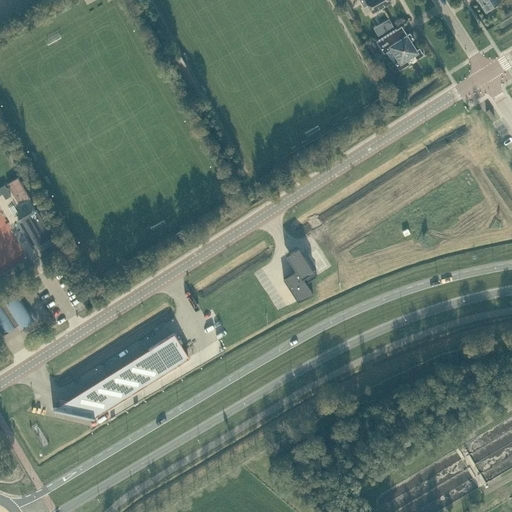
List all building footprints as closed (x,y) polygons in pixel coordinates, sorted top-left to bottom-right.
[(346,0),(341,3),(348,16),(354,13),(346,0)] [(389,0),(359,0),(364,7),(368,5),(372,13),(391,2),(389,0)] [(477,0),(478,0),(486,11),(493,6),(494,7),(493,5),(500,0),(477,0)] [(389,18),(381,22),(386,30),(394,26),(389,18)] [(416,59),(423,55),(419,48),(416,50),(411,41),(413,39),(409,33),(400,39),(394,30),(376,42),(384,53),(390,49),(398,61),(395,63),(399,70),(409,63),(407,60),(414,56),(416,59)] [(199,91),(182,52),(172,57),(189,95),(199,91)] [(33,247),(51,237),(36,210),(18,220),(33,247)] [(248,243),(258,239),(256,234),(246,238),(248,243)] [(318,238),(326,249),(331,245),(324,235),(318,238)] [(328,264),(317,246),(305,253),(316,271),(328,264)] [(295,271),(283,279),(297,301),(313,294),(306,283),(316,276),(302,253),(292,259),(298,269),(295,271)] [(247,275),(204,298),(209,306),(216,302),(223,315),(220,317),(224,323),(262,302),(247,275)] [(0,329),(16,319),(18,324),(30,316),(25,308),(27,307),(16,289),(0,299),(0,329)] [(228,326),(234,337),(240,334),(234,323),(228,326)] [(173,333),(148,349),(163,373),(189,358),(173,333)] [(163,373),(148,349),(55,405),(94,416),(163,373)]
